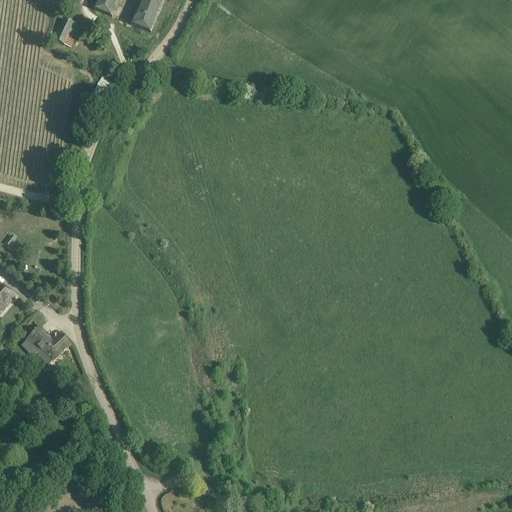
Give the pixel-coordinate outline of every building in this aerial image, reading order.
[(112,18),(118,0),(97,0),(93,10),(112,18)] [(169,0),(141,0),(131,26),(151,34),(164,1),(169,3),(169,0)] [(80,27),(74,24),(63,20),(53,41),(71,49),(80,27)] [(101,77),(90,98),(102,104),(113,83),(101,77)] [(153,88),(144,98),(153,106),(162,96),(153,88)] [(0,284),(0,283),(0,314),(15,297),(0,284)] [(163,327),(156,328),(158,338),(165,336),(163,327)] [(40,329),(33,336),(27,342),(38,353),(37,355),(48,366),(70,347),(59,335),(55,338),(54,339),(52,342),(40,329)]
